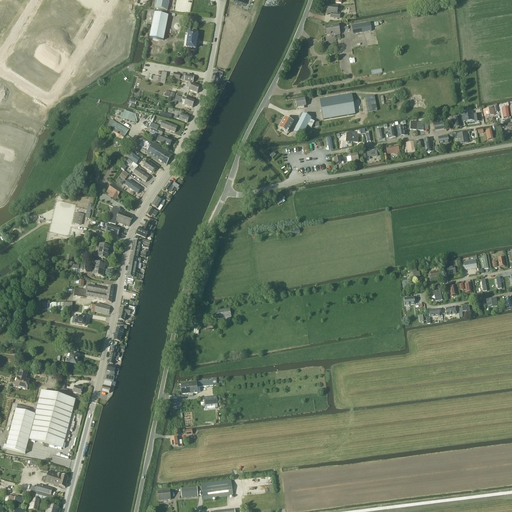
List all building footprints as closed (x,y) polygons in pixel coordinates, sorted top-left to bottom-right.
[(49,0),(55,4),(54,6),(59,10),(60,7),(59,6),(62,0),(49,0)] [(124,0),(121,0),(119,4),(129,10),(133,5),(134,6),(136,4),(131,0),(129,3),(124,0)] [(167,11),(169,0),(157,0),(155,9),(167,11)] [(119,4),(116,9),(123,13),(121,16),(126,19),(128,17),(126,15),(129,10),(119,4)] [(327,5),(326,13),(332,14),(332,18),(340,19),(340,15),(337,14),(338,7),(327,5)] [(43,8),(40,13),(50,20),(53,14),(55,16),(57,13),(52,10),(50,12),(43,8)] [(40,13),(36,19),(43,23),(42,25),(47,29),(48,26),(46,25),(50,20),(40,13)] [(163,41),(168,16),(155,14),(150,38),(163,41)] [(112,19),(109,24),(119,30),(122,25),(124,26),(126,24),(121,21),(119,23),(112,19)] [(371,32),(370,23),(352,26),(353,35),(371,32)] [(109,24),(105,29),(112,34),(111,36),(116,39),(117,37),(116,36),(119,30),(109,24)] [(31,26),(28,32),(34,36),(33,39),(38,42),(40,39),(38,38),(41,32),(31,26)] [(338,26),(325,28),(327,36),(335,34),(335,35),(340,34),(338,26)] [(189,33),(186,48),(191,49),(191,50),(191,51),(194,51),(195,49),(196,44),(197,44),(197,40),(198,34),(189,33)] [(67,38),(64,44),(74,50),(77,45),(71,40),(72,38),(67,35),(66,37),(67,38)] [(103,37),(100,43),(110,49),(113,44),(115,45),(117,42),(112,39),(110,42),(103,37)] [(100,43),(97,48),(103,52),(102,55),(107,58),(108,56),(107,54),(110,49),(100,43)] [(74,50),(64,44),(61,49),(59,48),(57,50),(62,54),(64,51),(71,55),(74,50)] [(90,54),(87,59),(97,65),(100,60),(102,61),(104,59),(99,55),(97,58),(90,54)] [(87,59),(83,64),(90,69),(89,71),(94,74),(95,72),(93,70),(97,65),(87,59)] [(30,67),(25,77),(29,79),(35,70),(30,67)] [(35,70),(29,79),(34,82),(39,73),(35,70)] [(77,70),(73,76),(83,83),(87,77),(89,78),(91,75),(86,72),(84,75),(77,70)] [(39,73),(34,82),(38,85),(44,76),(39,73)] [(153,77),(152,81),(165,84),(167,74),(162,73),(161,79),(153,77)] [(174,74),(173,79),(180,81),(184,82),(193,83),(194,77),(181,74),(180,75),(174,74)] [(216,87),(218,79),(221,80),(221,77),(213,75),(212,78),(211,86),(216,87)] [(44,76),(38,85),(43,88),(49,79),(44,76)] [(49,79),(43,88),(47,91),(53,82),(49,79)] [(188,84),(187,87),(190,88),(189,91),(197,94),(200,88),(188,84)] [(7,92),(4,97),(7,99),(8,97),(13,100),(19,90),(14,87),(10,94),(7,92)] [(19,90),(13,100),(18,104),(17,106),(20,107),(23,102),(20,101),(25,94),(19,90)] [(323,120),(355,115),(351,95),(320,100),(323,120)] [(378,111),(375,95),(367,97),(369,112),(378,111)] [(183,98),(182,101),(186,102),(185,105),(193,108),(195,102),(183,98)] [(297,108),(306,106),(305,99),(296,101),(297,108)] [(27,105),(24,110),(26,111),(28,109),(33,113),(39,103),(34,100),(29,106),(27,105)] [(33,113),(38,116),(37,118),(39,120),(43,115),(40,113),(45,106),(39,103),(33,113)] [(137,115),(124,111),(123,114),(121,113),(120,118),(134,123),(137,115)] [(467,113),(462,114),(463,116),(463,121),(466,121),(471,120),(471,121),(475,120),(475,122),(479,121),(478,114),(472,115),(472,112),(467,113)] [(178,116),(177,120),(187,123),(189,118),(181,115),(181,117),(178,116)] [(310,121),(311,119),(303,115),(294,133),(302,137),(307,127),(311,129),(314,124),(310,121)] [(285,118),(279,129),(287,133),(288,133),(289,134),(290,131),(289,130),(294,123),(285,118)] [(417,123),(416,131),(424,131),(424,127),(425,128),(426,124),(427,124),(427,119),(424,119),(424,124),(417,123)] [(454,129),(460,128),(458,119),(452,120),(454,129)] [(110,125),(105,132),(122,142),(128,131),(113,122),(111,126),(110,125)] [(175,133),(177,127),(163,122),(161,128),(175,133)] [(396,128),(398,138),(405,136),(403,127),(396,128)] [(396,138),(394,128),(387,129),(389,139),(396,138)] [(485,132),(487,141),(494,139),(492,130),(485,132)] [(459,145),(468,143),(467,134),(457,135),(459,145)] [(158,136),(156,141),(157,142),(170,147),(172,141),(162,137),(161,137),(158,136)] [(138,145),(137,147),(148,153),(147,154),(166,166),(172,156),(142,139),(140,143),(139,142),(137,145),(138,145)] [(424,140),(425,151),(432,150),(430,139),(424,140)] [(413,142),(406,143),(407,153),(415,152),(414,147),(414,142),(413,142)] [(376,151),(367,153),(368,160),(370,160),(369,157),(377,156),(376,151)] [(351,162),(358,161),(357,154),(350,155),(351,162)] [(130,157),(129,160),(132,162),(136,165),(140,160),(132,155),(130,157)] [(146,164),(144,167),(152,173),(156,168),(147,162),(145,161),(143,163),(146,164)] [(133,163),(131,166),(134,168),(132,172),(134,173),(133,174),(146,183),(149,177),(137,169),(138,167),(133,163)] [(125,181),(129,176),(124,172),(120,177),(125,181)] [(129,180),(125,186),(138,194),(141,189),(129,180)] [(111,185),(108,189),(113,193),(110,198),(115,201),(121,191),(111,185)] [(158,199),(156,198),(151,206),(157,209),(160,211),(163,207),(165,201),(161,199),(160,198),(159,198),(159,199),(158,199)] [(113,207),(108,223),(116,225),(117,222),(129,227),(134,216),(124,213),(124,212),(120,210),(113,207)] [(149,209),(146,215),(150,217),(152,215),(155,217),(158,213),(154,211),(155,210),(150,208),(149,209)] [(73,224),(82,226),(84,215),(75,213),(73,224)] [(140,228),(137,235),(145,239),(147,235),(148,236),(152,227),(146,224),(147,225),(145,228),(144,227),(143,230),(140,228)] [(118,237),(121,229),(108,225),(106,233),(118,237)] [(140,249),(143,249),(144,245),(149,246),(150,244),(140,241),(140,243),(133,242),(132,247),(140,249)] [(107,259),(110,247),(100,245),(98,257),(107,259)] [(476,260),(463,263),(465,271),(477,268),(477,266),(476,263),(476,260)] [(103,277),(105,265),(95,263),(93,275),(103,277)] [(416,270),(410,271),(412,279),(420,277),(419,272),(417,272),(416,270)] [(86,291),(85,291),(88,291),(88,292),(97,293),(104,294),(105,289),(94,287),(95,285),(91,284),(91,286),(89,286),(86,286),(86,291)] [(86,292),(88,292),(88,291),(85,291),(86,291),(75,289),(74,295),(85,297),(86,292)] [(106,300),(107,295),(108,289),(105,289),(104,294),(97,293),(96,299),(106,300)] [(440,290),(433,292),(435,302),(442,301),(440,290)] [(414,298),(404,299),(405,306),(415,305),(414,298)] [(495,299),(487,301),(487,303),(488,308),(488,309),(491,309),(493,308),(497,308),(497,306),(496,301),(495,299)] [(50,303),(50,312),(72,311),(72,303),(50,303)] [(109,316),(111,307),(97,304),(96,306),(95,312),(109,316)] [(469,306),(462,307),(462,312),(466,312),(467,314),(466,314),(467,316),(470,315),(472,314),(472,311),(469,312),(469,306)] [(129,307),(128,310),(121,309),(118,320),(124,321),(125,318),(127,318),(129,310),(135,311),(136,308),(129,307)] [(455,308),(446,309),(446,312),(447,316),(456,314),(455,308)] [(217,320),(231,317),(230,309),(215,311),(217,320)] [(439,310),(429,311),(430,318),(440,317),(439,310)] [(73,316),(73,319),(76,319),(75,324),(85,326),(86,323),(87,323),(88,319),(87,319),(73,316)] [(120,330),(117,329),(114,341),(120,342),(121,336),(122,336),(123,331),(124,330),(126,330),(127,326),(121,325),(120,329),(120,330)] [(112,347),(110,356),(119,357),(120,354),(116,354),(116,352),(118,352),(119,349),(117,348),(112,347)] [(67,359),(66,362),(70,363),(69,364),(77,366),(77,365),(78,365),(79,364),(79,363),(79,362),(78,361),(79,356),(71,355),(70,360),(67,359)] [(119,357),(110,356),(108,364),(113,365),(114,360),(116,360),(116,361),(118,362),(118,360),(119,357)] [(115,368),(109,366),(108,366),(106,371),(111,372),(110,376),(107,376),(106,380),(111,381),(111,382),(113,382),(114,379),(112,379),(113,377),(114,373),(115,368)] [(18,378),(16,387),(27,390),(29,383),(25,382),(27,374),(21,372),(19,378),(18,378)] [(103,386),(102,392),(107,393),(108,393),(109,394),(112,383),(112,382),(106,381),(105,382),(104,386),(103,386)] [(197,384),(181,386),(182,395),(198,394),(197,388),(213,386),(213,381),(196,382),(197,384)] [(57,394),(66,396),(67,390),(64,389),(65,386),(59,385),(57,394)] [(81,396),(83,389),(75,387),(73,394),(81,396)] [(42,392),(37,411),(29,440),(63,449),(76,401),(42,392)] [(217,404),(217,402),(217,397),(204,398),(205,406),(206,406),(217,404)] [(29,440),(37,411),(18,406),(17,411),(16,411),(6,449),(25,454),(29,440)] [(177,438),(171,439),(172,447),(178,447),(182,447),(182,443),(181,443),(180,441),(177,441),(177,438)] [(58,487),(61,475),(49,472),(46,483),(54,486),(58,487)] [(65,488),(68,477),(61,475),(58,487),(65,488)] [(203,500),(233,496),(231,481),(201,485),(203,500)] [(36,499),(52,503),(53,497),(51,496),(53,489),(38,485),(37,488),(36,492),(37,492),(36,499)] [(197,487),(181,489),(182,499),(198,497),(197,487)] [(159,501),(170,500),(170,491),(158,492),(159,501)] [(250,496),(250,511),(251,511),(266,511),(266,496),(250,496)] [(38,511),(40,500),(32,498),(29,510),(38,511)]
